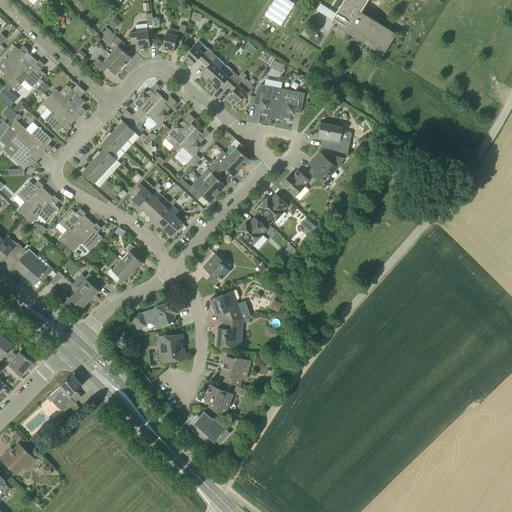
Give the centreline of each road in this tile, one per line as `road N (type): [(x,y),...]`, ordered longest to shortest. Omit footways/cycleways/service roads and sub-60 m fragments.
road 1 (unclassified): [(218,500),(287,386),(464,173),(511,97)]
road 2 (residential): [(182,268),(65,183),(64,161),(114,104)]
road 3 (residential): [(239,131),(165,67),(144,74),(114,104)]
road 4 (tertiary): [(181,459),(76,338)]
road 5 (tertiary): [(65,351),(181,459)]
road 6 (residential): [(114,104),(6,0)]
road 7 (residential): [(182,400),(203,333),(199,298),(182,268)]
road 8 (residential): [(182,268),(273,165)]
road 9 (residential): [(76,338),(117,302),(161,287),(182,268)]
